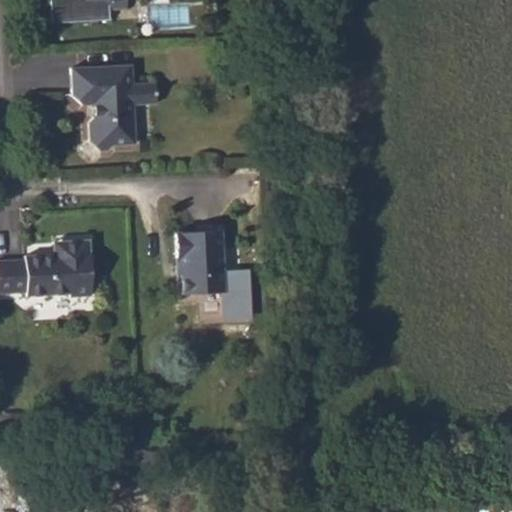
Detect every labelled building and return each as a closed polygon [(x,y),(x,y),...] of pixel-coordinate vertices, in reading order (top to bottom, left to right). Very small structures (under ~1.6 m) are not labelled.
[(45,0),(46,21),(103,19),(102,9),(120,8),(119,0),(45,0)] [(499,0),(471,0),(471,11),(499,12),(499,0)] [(230,80),(244,79),(243,59),(229,59),(230,80)] [(69,92),(80,101),(93,101),(93,115),(89,115),(85,121),(85,139),(96,149),(103,149),(109,141),(129,141),(128,104),(148,103),(147,84),(129,84),(127,65),(69,68),(69,92)] [(496,97),(497,68),(466,67),(465,96),(496,97)] [(449,206),(476,211),(480,184),(454,179),(449,206)] [(178,263),(179,282),(180,302),(221,301),(219,236),(174,238),(175,263),(178,263)] [(0,292),(22,292),(23,295),(66,294),(66,297),(88,296),(85,241),(53,242),(53,255),(22,256),(22,260),(0,261),(0,292)]
